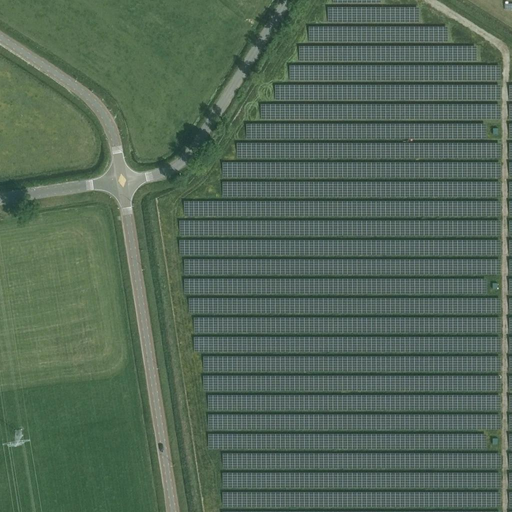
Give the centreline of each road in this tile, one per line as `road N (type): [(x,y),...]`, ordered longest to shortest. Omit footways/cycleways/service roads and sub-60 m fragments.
road 1 (tertiary): [(173,511),(121,180)]
road 2 (unclassified): [(121,180),(173,167),(191,151),(287,0)]
road 3 (tertiary): [(121,180),(98,105),(0,37)]
road 4 (unclassified): [(121,180),(0,198)]
